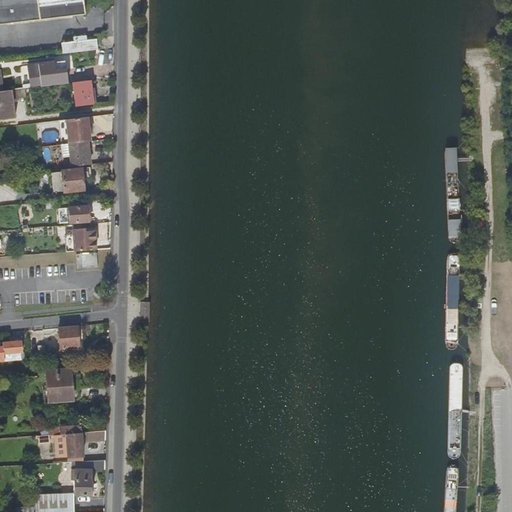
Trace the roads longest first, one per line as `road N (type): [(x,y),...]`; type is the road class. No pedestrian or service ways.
road 1 (residential): [(121,0),(122,315)]
road 2 (track): [(487,365),(488,79)]
road 3 (residential): [(122,315),(116,511)]
road 4 (track): [(487,365),(478,511)]
road 5 (residential): [(0,326),(122,315)]
road 6 (unknown): [(120,109),(0,122)]
